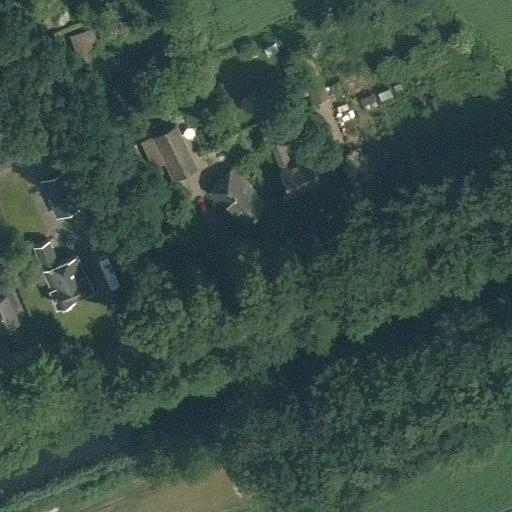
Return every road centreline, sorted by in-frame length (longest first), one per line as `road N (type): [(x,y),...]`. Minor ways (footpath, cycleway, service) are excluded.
road 1 (unclassified): [(511,190),(0,413)]
road 2 (track): [(511,322),(72,511)]
